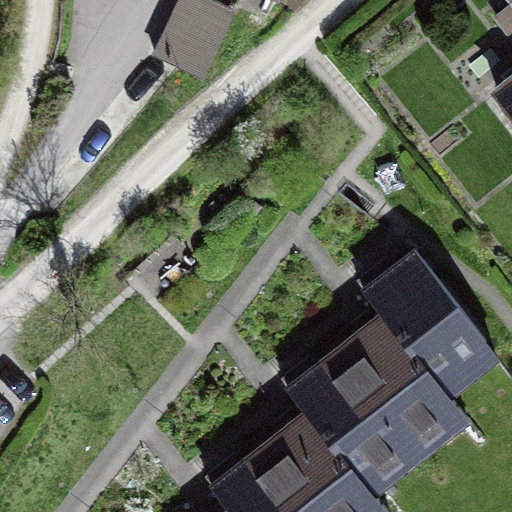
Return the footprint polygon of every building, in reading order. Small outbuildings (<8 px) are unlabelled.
[(175,0),(154,43),(203,67),(236,0),(175,0)] [(511,0),(487,0),(511,29),(511,81),(499,92),(511,107),(511,0)] [(412,247),(363,286),(382,308),(436,382),(484,344),(412,247)] [(436,382),(382,308),(336,345),(410,443),(455,407),(436,382)] [(336,345),(287,384),(305,407),(361,482),(410,443),(336,345)] [(361,482),(305,407),(258,445),(307,511),(368,511),(378,504),(361,482)] [(307,511),(258,445),(211,482),(230,506),(233,511),(307,511)]
